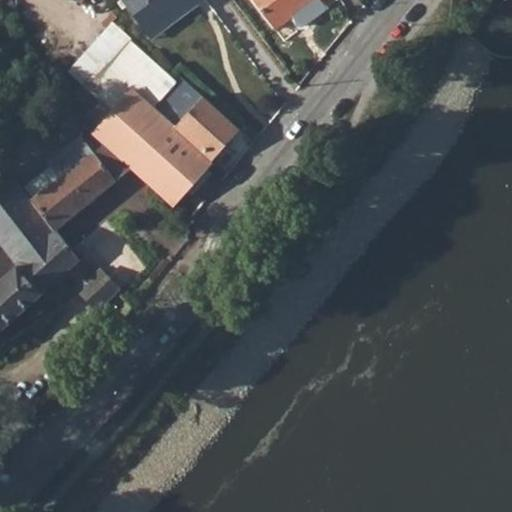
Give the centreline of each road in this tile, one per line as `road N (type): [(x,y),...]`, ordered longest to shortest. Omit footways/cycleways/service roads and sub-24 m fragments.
road 1 (tertiary): [(0,508),(228,254),(336,84),(402,0)]
road 2 (unknown): [(315,117),(223,0)]
